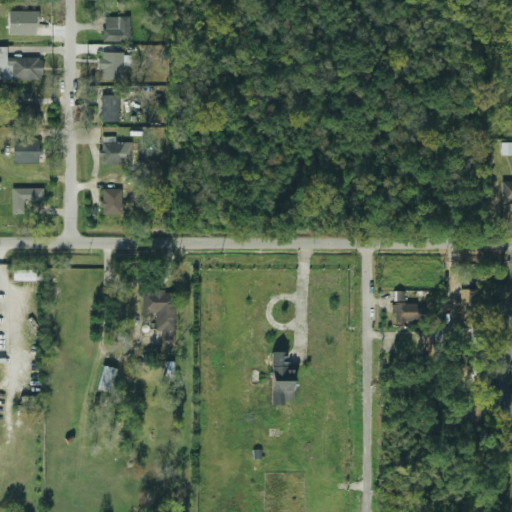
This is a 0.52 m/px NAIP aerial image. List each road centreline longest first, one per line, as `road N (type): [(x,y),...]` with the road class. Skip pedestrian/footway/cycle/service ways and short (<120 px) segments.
road 1 (tertiary): [(511,242),(0,243)]
road 2 (residential): [(369,511),(369,243)]
road 3 (residential): [(73,243),(72,0)]
